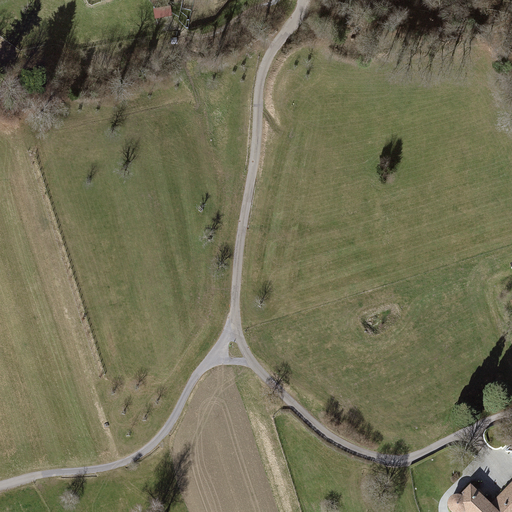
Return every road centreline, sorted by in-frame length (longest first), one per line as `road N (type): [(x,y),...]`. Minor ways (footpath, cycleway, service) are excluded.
road 1 (track): [(235,319),(260,80),(305,0)]
road 2 (track): [(255,367),(207,362),(164,432),(128,459),(0,485)]
road 3 (track): [(511,413),(393,460),(326,434),(255,367)]
